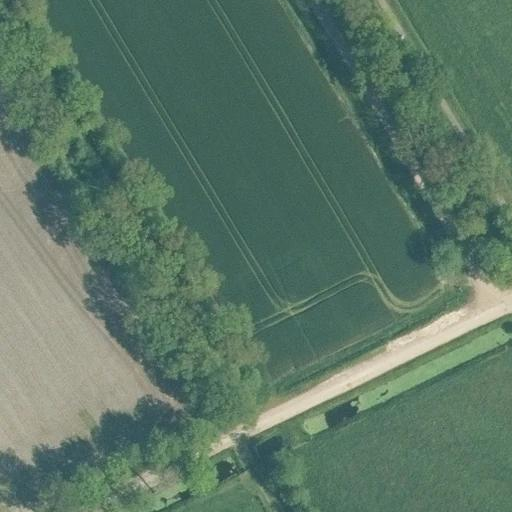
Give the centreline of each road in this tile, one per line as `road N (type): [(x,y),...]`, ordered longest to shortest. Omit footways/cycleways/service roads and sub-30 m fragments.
road 1 (track): [(503,306),(317,0)]
road 2 (track): [(253,426),(503,306)]
road 3 (track): [(87,511),(253,426)]
